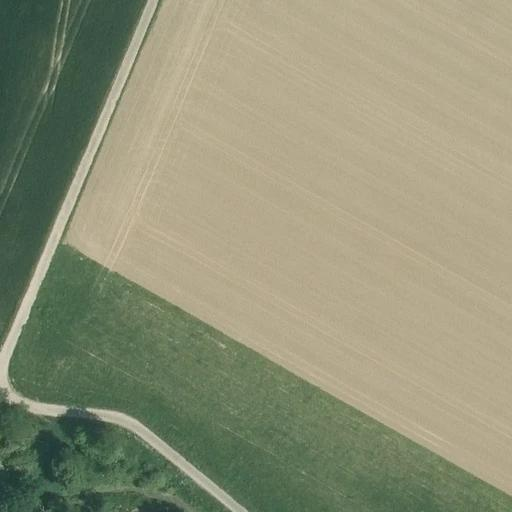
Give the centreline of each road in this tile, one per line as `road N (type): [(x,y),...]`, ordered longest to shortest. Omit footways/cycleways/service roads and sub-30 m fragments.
road 1 (track): [(161,0),(0,385)]
road 2 (track): [(242,511),(120,421),(26,415),(0,397)]
